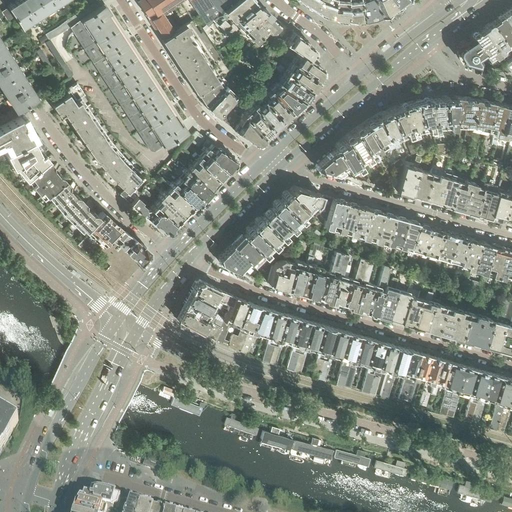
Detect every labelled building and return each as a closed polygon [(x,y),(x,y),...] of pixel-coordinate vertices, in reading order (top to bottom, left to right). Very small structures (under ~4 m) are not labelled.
[(36,17),(44,11),(36,0),(17,0),(7,7),(1,12),(6,21),(13,16),(21,29),(22,28),(21,26),(29,21),(30,23),(32,22),(30,20),(34,18),(35,19),(37,19),(36,17)] [(59,1),(61,0),(36,0),(44,11),(53,5),(54,7),(55,7),(54,5),(58,2),(59,4),(61,3),(59,1)] [(87,6),(45,34),(48,40),(68,26),(81,18),(92,11),(101,5),(98,0),(94,2),(87,6)] [(135,0),(149,20),(150,22),(163,14),(183,0),(188,0),(198,15),(205,24),(208,22),(214,28),(217,26),(212,20),(212,19),(213,17),(213,18),(212,19),(213,20),(235,0),(135,0)] [(235,0),(213,20),(222,29),(231,20),(238,26),(242,31),(262,10),(257,5),(253,2),(253,1),(253,0),(235,0)] [(327,15),(332,0),(316,0),(311,7),(318,12),(320,15),(324,16),(327,15)] [(344,18),(345,0),(332,0),(327,15),(335,18),(337,20),(341,20),(344,18)] [(361,20),(358,0),(345,0),(344,18),(352,19),(355,21),(361,20)] [(380,14),(373,0),(358,0),(361,20),(371,18),(380,14)] [(395,5),(391,0),(373,0),(380,14),(387,11),(395,5)] [(81,18),(68,26),(72,32),(105,82),(106,82),(110,88),(116,98),(128,117),(140,135),(150,149),(154,150),(163,144),(174,137),(185,130),(184,129),(181,124),(181,123),(107,10),(103,5),(102,4),(101,5),(92,11),(81,18)] [(511,10),(510,8),(500,15),(511,32),(511,10)] [(242,33),(242,34),(246,37),(246,36),(248,36),(254,41),(266,28),(268,30),(273,30),(278,25),(269,16),(269,13),(265,9),(265,10),(262,10),(242,31),(242,33)] [(163,14),(150,22),(152,24),(161,39),(174,30),(163,14)] [(508,45),(511,41),(511,32),(500,15),(497,17),(498,19),(491,23),(508,46),(508,45)] [(174,30),(161,39),(164,43),(196,92),(221,75),(227,69),(202,30),(199,32),(191,20),(184,23),(174,30)] [(508,46),(491,23),(489,23),(486,25),(485,27),(482,30),(498,54),(503,50),(502,50),(508,46)] [(498,54),(482,30),(478,32),(478,31),(471,36),(483,53),(488,60),(493,56),(494,57),(498,54)] [(311,46),(304,41),(304,39),(303,39),(295,33),(294,32),(294,33),(292,31),(284,42),(288,45),(286,48),(286,49),(287,49),(287,50),(288,51),(289,51),(290,52),(291,52),(292,53),(293,53),(295,50),(298,52),(309,59),(312,56),(314,55),(316,53),(315,51),(312,49),(312,47),(311,46)] [(483,53),(471,36),(464,41),(459,44),(458,46),(457,47),(456,49),(456,51),(456,53),(457,55),(460,60),(476,64),(480,65),(479,59),(477,56),(483,53)] [(16,68),(7,54),(8,53),(7,51),(6,52),(1,45),(2,44),(2,43),(0,43),(0,79),(18,68),(17,67),(16,68)] [(256,56),(249,50),(245,54),(253,60),(256,56)] [(320,67),(309,59),(298,52),(291,62),(292,63),(304,70),(316,78),(320,72),(320,67)] [(241,61),(237,56),(234,58),(235,60),(234,61),(239,67),(242,64),(241,61)] [(511,59),(505,65),(502,69),(502,70),(510,72),(511,72),(511,59)] [(316,78),(304,70),(292,63),(285,72),(304,85),(309,90),(309,89),(310,90),(313,86),(315,86),(318,82),(317,80),(316,78)] [(283,70),(282,70),(277,66),(276,64),(274,67),(281,72),(283,70)] [(33,94),(24,80),(25,79),(24,77),(22,78),(17,70),(19,69),(18,68),(0,79),(0,87),(13,108),(35,94),(35,93),(33,94)] [(309,90),(304,85),(285,72),(278,82),(301,99),(302,99),(305,99),(307,95),(307,92),(309,90)] [(205,105),(225,84),(227,82),(221,75),(196,92),(203,103),(203,102),(205,105)] [(301,99),(278,82),(277,81),(270,89),(268,90),(289,111),(292,111),(295,108),(295,106),(295,105),(301,100),(301,99)] [(122,155),(107,137),(79,97),(84,94),(76,82),(48,101),(56,113),(60,110),(68,121),(82,142),(88,151),(96,160),(97,162),(105,171),(113,179),(123,189),(129,183),(141,169),(140,169),(138,171),(122,155)] [(289,111),(268,90),(270,89),(264,82),(259,87),(265,93),(260,97),(281,120),(285,117),(286,116),(286,114),(286,113),(289,111)] [(215,115),(228,99),(233,92),(225,84),(205,105),(204,105),(205,105),(205,106),(205,105),(215,115)] [(281,120),(260,97),(256,102),(250,96),(246,99),(252,105),(251,106),(271,127),(274,124),(277,124),(277,123),(281,121),(282,120),(281,120)] [(454,128),(455,98),(450,98),(447,96),(443,96),(443,97),(441,98),(443,127),(449,127),(449,128),(454,128)] [(470,126),(474,98),(468,97),(463,97),(455,96),(455,98),(454,128),(455,128),(455,126),(465,126),(464,140),(468,141),(470,126)] [(443,127),(441,98),(441,99),(433,99),(431,98),(431,97),(428,98),(427,98),(432,130),(438,129),(437,127),(443,127)] [(432,130),(427,98),(422,99),(413,101),(420,131),(427,129),(427,130),(432,130)] [(470,126),(486,130),(493,101),(484,100),(484,99),(480,99),(474,98),(470,126)] [(238,108),(239,110),(243,107),(238,102),(234,105),(228,99),(215,115),(232,129),(240,117),(235,113),(238,108)] [(420,131),(413,101),(406,103),(401,105),(410,135),(416,133),(416,132),(420,131)] [(495,145),(505,104),(501,103),(493,101),(486,130),(493,132),(492,135),(493,136),(491,144),(495,145)] [(410,135),(401,105),(401,104),(397,106),(396,108),(389,111),(400,138),(406,135),(406,137),(410,135)] [(511,136),(511,130),(511,105),(509,105),(505,104),(495,145),(500,146),(502,138),(503,138),(505,134),(511,136)] [(271,127),(251,106),(247,110),(243,113),(242,113),(242,114),(262,135),(265,132),(265,133),(265,132),(268,133),(271,130),(271,127)] [(400,138),(389,111),(386,111),(386,110),(382,112),(381,115),(376,117),(376,118),(389,143),(390,142),(391,144),(396,141),(395,140),(400,138)] [(262,135),(242,114),(240,117),(232,129),(253,142),(257,141),(258,141),(258,142),(263,136),(262,135)] [(30,134),(26,133),(21,125),(23,121),(20,116),(0,126),(0,141),(3,140),(9,151),(31,139),(32,139),(30,134)] [(380,149),(389,143),(376,118),(373,120),(373,119),(372,120),(370,119),(366,121),(365,124),(380,149)] [(380,149),(365,124),(362,126),(359,126),(355,128),(355,129),(355,131),(355,132),(354,132),(355,133),(371,158),(370,155),(380,149)] [(204,138),(195,130),(188,138),(197,146),(204,138)] [(371,158),(355,133),(351,134),(349,134),(348,134),(345,136),(345,137),(345,139),(346,141),(362,168),(362,167),(360,163),(365,160),(365,161),(371,158)] [(24,177),(47,158),(42,152),(38,155),(37,153),(38,152),(33,142),(31,139),(9,151),(4,153),(11,166),(13,165),(23,178),(24,177)] [(234,158),(225,153),(215,145),(206,139),(202,144),(203,144),(200,148),(201,149),(201,150),(202,151),(225,170),(225,169),(228,166),(229,166),(232,166),(234,163),(234,158)] [(184,150),(191,142),(188,140),(181,147),(184,150)] [(362,168),(346,141),(342,143),(339,142),(335,145),(336,145),(335,147),(328,151),(315,162),(317,168),(317,167),(336,173),(337,173),(342,174),(349,170),(351,173),(356,170),(357,171),(362,168)] [(444,153),(444,143),(434,143),(435,149),(444,153)] [(225,170),(202,151),(199,155),(198,154),(194,159),(195,160),(217,179),(220,175),(222,175),(223,175),(225,172),(225,170)] [(62,177),(59,174),(51,163),(50,162),(47,158),(24,177),(41,196),(45,193),(62,177)] [(217,179),(195,160),(191,164),(190,163),(189,165),(185,162),(181,159),(179,161),(178,160),(178,161),(182,165),(186,167),(209,188),(212,184),(212,185),(212,184),(214,184),(217,181),(217,179)] [(399,159),(390,164),(399,178),(403,165),(399,159)] [(410,194),(417,167),(412,165),(411,166),(404,164),(403,165),(399,178),(396,191),(405,193),(410,194)] [(209,188),(186,167),(182,171),(181,171),(177,175),(201,197),(209,188)] [(423,198),(431,172),(423,169),(423,168),(417,167),(410,194),(423,198)] [(435,202),(443,174),(438,173),(438,174),(431,172),(423,198),(435,202)] [(54,203),(70,187),(63,178),(67,174),(62,177),(45,193),(54,203)] [(449,206),(456,180),(457,180),(449,177),(449,176),(443,174),(435,202),(439,203),(449,206)] [(201,197),(177,175),(171,182),(169,179),(168,181),(164,177),(162,179),(166,183),(169,185),(168,185),(170,186),(191,205),(194,202),(195,203),(201,197)] [(394,190),(397,180),(396,178),(390,177),(387,188),(394,190)] [(475,213),(484,181),(483,181),(482,182),(470,178),(469,181),(461,209),(475,213)] [(461,209),(469,181),(464,179),(463,182),(456,180),(449,206),(461,209)] [(489,215),(497,186),(493,184),(494,180),(489,179),(488,183),(484,181),(475,213),(488,217),(489,217),(489,215)] [(135,195),(132,192),(135,188),(129,183),(123,189),(119,193),(129,203),(135,195)] [(191,205),(170,186),(165,191),(164,190),(161,193),(182,213),(185,210),(188,210),(191,207),(191,205)] [(325,220),(331,197),(320,194),(294,186),(289,191),(304,206),(309,212),(314,207),(320,212),(319,213),(325,220)] [(502,219),(502,217),(509,192),(508,194),(503,192),(504,190),(497,187),(498,186),(497,186),(489,215),(493,216),(493,217),(494,219),(499,220),(501,219),(502,219)] [(62,213),(79,197),(70,187),(54,203),(62,213)] [(511,190),(510,190),(509,192),(502,217),(508,219),(511,217),(511,190)] [(304,206),(289,191),(288,191),(285,191),(282,194),(282,197),(279,200),(300,222),(305,218),(304,216),(309,212),(304,206)] [(182,213),(161,193),(156,197),(158,199),(154,203),(174,222),(176,222),(177,222),(179,219),(179,216),(182,213)] [(174,222),(154,203),(154,204),(149,208),(145,208),(144,205),(140,202),(141,200),(135,195),(129,203),(143,215),(156,224),(164,230),(168,230),(170,227),(171,225),(174,222)] [(71,222),(88,206),(86,204),(82,201),(79,197),(62,213),(71,222)] [(335,230),(344,201),(336,198),(336,199),(332,197),(331,197),(325,220),(323,226),(335,230)] [(300,222),(279,200),(276,200),(276,199),(273,202),(273,203),(273,205),(273,206),(270,208),(290,230),(291,231),(296,226),(300,222)] [(347,233),(356,204),(348,202),(344,201),(335,230),(347,233)] [(359,237),(368,208),(360,205),(360,206),(356,204),(347,233),(359,237)] [(81,231),(84,227),(97,215),(88,206),(71,222),(81,231)] [(290,230),(270,208),(263,214),(260,217),(281,239),(282,240),(287,235),(286,234),(290,230)] [(373,240),(381,212),(380,211),(372,209),(368,208),(359,237),(373,240)] [(93,236),(110,218),(107,216),(101,210),(97,215),(84,227),(89,232),(77,244),(82,248),(93,236)] [(385,242),(393,215),(385,212),(384,213),(381,212),(373,240),(384,244),(385,242)] [(397,246),(405,218),(393,215),(385,242),(397,246)] [(281,239),(260,217),(258,217),(257,217),(254,220),(255,220),(254,223),(252,226),(272,248),(273,248),(277,243),(281,239)] [(109,237),(120,227),(110,218),(93,236),(82,248),(87,253),(99,241),(102,244),(109,237)] [(408,251),(417,224),(416,223),(417,222),(405,218),(397,246),(408,249),(408,251)] [(421,254),(429,227),(428,227),(427,225),(427,224),(423,223),(422,223),(420,225),(417,224),(408,251),(414,252),(414,250),(421,252),(420,254),(421,254)] [(272,248),(252,226),(251,226),(249,226),(248,226),(245,229),(246,232),(245,232),(246,232),(243,235),(264,257),(269,252),(268,252),(272,248)] [(147,248),(141,243),(140,244),(132,238),(126,233),(120,227),(109,237),(116,242),(120,245),(139,262),(147,253),(147,248)] [(434,258),(442,231),(441,231),(440,228),(435,227),(432,228),(429,227),(421,254),(426,256),(427,254),(433,256),(433,258),(434,258)] [(321,234),(316,229),(312,232),(318,237),(321,234)] [(446,262),(454,234),(453,234),(452,232),(448,230),(447,231),(445,232),(442,231),(434,258),(439,259),(439,257),(446,259),(445,261),(446,262)] [(264,257),(243,235),(241,234),(240,234),(241,235),(239,235),(236,238),(236,240),(235,240),(234,240),(231,244),(253,266),(256,262),(260,265),(263,268),(269,262),(264,257)] [(459,263),(466,237),(466,238),(464,235),(465,235),(460,234),(458,235),(454,234),(446,262),(451,263),(452,261),(459,263)] [(471,268),(479,241),(478,241),(474,240),(473,238),(468,236),(468,237),(466,237),(459,263),(458,264),(465,266),(465,267),(471,269),(471,268)] [(139,262),(120,245),(116,250),(112,246),(116,242),(109,237),(102,244),(95,252),(109,264),(105,268),(121,282),(127,276),(128,274),(139,262)] [(484,269),(491,246),(490,245),(486,244),(485,241),(481,240),(479,241),(471,268),(477,270),(477,271),(483,272),(484,269)] [(496,276),(504,246),(491,243),(490,245),(491,246),(484,269),(491,271),(490,274),(496,276)] [(253,266),(231,244),(225,250),(218,257),(219,262),(220,262),(224,264),(224,265),(231,268),(237,270),(243,273),(242,273),(245,274),(246,271),(252,265),(252,266),(253,266)] [(307,279),(311,264),(316,249),(321,251),(322,246),(318,245),(314,244),(312,248),(309,258),(311,258),(310,263),(295,259),(285,288),(297,291),(302,277),(307,279)] [(508,276),(511,261),(511,248),(504,246),(496,276),(501,278),(502,275),(508,276)] [(328,300),(341,252),(334,250),(328,270),(323,269),(323,267),(315,296),(322,298),(328,300)] [(347,276),(348,271),(342,269),(346,258),(351,260),(353,255),(347,253),(342,252),(341,252),(328,300),(331,301),(340,303),(347,276)] [(355,282),(356,277),(359,278),(365,258),(353,255),(351,260),(351,262),(356,263),(352,277),(347,276),(340,303),(346,305),(352,307),(354,296),(358,283),(355,282)] [(285,288),(295,259),(293,259),(292,262),(286,260),(281,258),(281,259),(272,264),(267,282),(285,288)] [(367,296),(371,283),(365,281),(371,260),(365,258),(359,278),(363,279),(362,283),(358,283),(354,296),(352,307),(355,308),(363,310),(367,296)] [(315,296),(323,267),(311,264),(307,279),(302,277),(297,291),(302,293),(315,296)] [(378,288),(379,284),(380,282),(383,283),(389,265),(383,264),(382,264),(376,284),(371,283),(367,296),(363,310),(370,312),(375,313),(379,296),(381,289),(378,288)] [(387,317),(394,288),(397,279),(392,277),(389,287),(383,285),(381,289),(379,296),(375,313),(387,317)] [(204,297),(204,296),(210,285),(200,280),(195,282),(191,290),(204,297)] [(480,284),(467,280),(466,286),(478,289),(480,284)] [(227,310),(233,295),(218,288),(210,285),(204,296),(215,302),(217,299),(225,303),(223,307),(227,310)] [(399,320),(406,294),(407,292),(394,288),(387,317),(398,320),(399,320)] [(211,311),(216,303),(215,302),(204,296),(204,297),(191,290),(184,301),(196,307),(193,312),(220,327),(224,317),(217,313),(214,318),(209,315),(211,311)] [(423,327),(430,301),(432,293),(428,291),(425,299),(418,297),(410,324),(423,327)] [(410,324),(418,297),(406,294),(399,320),(410,324)] [(235,325),(245,300),(244,299),(239,297),(233,295),(227,310),(224,317),(220,327),(216,338),(215,339),(222,342),(222,341),(223,339),(229,323),(235,325)] [(495,348),(509,300),(502,298),(495,320),(490,318),(482,344),(495,348)] [(247,330),(257,305),(257,304),(245,300),(235,325),(247,330)] [(511,331),(511,325),(508,324),(511,310),(511,300),(509,300),(495,348),(507,351),(511,331)] [(220,327),(193,312),(196,307),(184,301),(175,318),(201,332),(215,339),(216,338),(220,327)] [(442,304),(430,301),(423,327),(435,331),(442,304)] [(446,334),(454,307),(442,304),(435,331),(446,334)] [(246,354),(251,342),(253,343),(256,333),(262,335),(270,309),(257,305),(247,330),(245,333),(244,337),(243,338),(239,349),(239,350),(246,354)] [(459,338),(466,311),(454,307),(446,334),(459,338)] [(275,338),(282,312),(270,309),(262,335),(268,337),(261,360),(268,362),(273,342),(269,341),(270,337),(275,338)] [(470,341),(477,314),(466,311),(459,338),(470,341)] [(287,343),(295,316),(286,313),(286,314),(282,312),(275,338),(279,340),(278,344),(273,342),(268,362),(274,364),(281,341),(287,343)] [(482,344),(490,318),(477,314),(470,341),(482,344)] [(300,346),(307,320),(295,316),(287,343),(292,344),(286,368),(292,370),(299,350),(300,346)] [(312,350),(320,323),(307,320),(300,346),(304,347),(302,351),(299,350),(292,370),(299,373),(303,361),(307,348),(312,350)] [(324,353),(332,327),(320,323),(312,350),(317,351),(311,376),(317,378),(323,357),(319,356),(320,352),(324,353)] [(336,357),(344,330),(332,327),(324,353),(329,355),(328,358),(323,357),(317,378),(324,380),(331,356),(336,357)] [(342,385),(357,334),(344,330),(336,357),(342,359),(336,383),(342,385)] [(239,349),(243,338),(236,336),(232,334),(229,341),(228,343),(228,344),(231,346),(232,346),(239,349)] [(362,365),(369,338),(370,337),(357,334),(342,385),(349,387),(356,363),(362,365)] [(374,367),(382,341),(369,338),(362,365),(367,366),(360,390),(367,392),(373,373),(368,372),(370,366),(374,367)] [(387,371),(394,345),(382,341),(374,367),(379,369),(377,375),(373,373),(367,392),(374,394),(376,387),(381,369),(387,371)] [(400,374),(407,348),(394,345),(387,371),(391,372),(390,376),(385,375),(382,388),(376,387),(374,394),(387,398),(394,373),(400,375),(400,374)] [(403,399),(417,351),(407,348),(400,374),(404,375),(398,397),(393,396),(392,399),(402,402),(403,399)] [(421,380),(428,354),(417,351),(403,399),(410,401),(416,378),(421,380)] [(428,392),(438,357),(428,354),(421,380),(425,381),(418,404),(424,406),(428,392)] [(440,386),(447,360),(447,359),(438,357),(428,392),(433,393),(435,384),(440,386)] [(453,389),(460,363),(454,362),(447,360),(440,386),(445,387),(438,413),(445,414),(451,395),(446,394),(448,387),(453,389)] [(465,393),(472,367),(460,363),(453,389),(457,390),(456,392),(452,391),(451,395),(445,414),(452,416),(459,391),(465,393)] [(477,396),(485,370),(479,369),(472,367),(465,393),(470,394),(463,420),(470,422),(476,400),(472,399),(473,395),(477,396)] [(490,400),(497,374),(490,372),(485,370),(477,396),(482,398),(481,401),(476,400),(470,422),(477,424),(484,399),(490,400)] [(503,404),(510,378),(505,376),(497,374),(490,400),(495,402),(488,427),(495,429),(501,409),(497,408),(498,402),(503,404)] [(511,407),(511,378),(510,378),(503,404),(501,409),(495,429),(502,431),(509,406),(511,407)] [(173,396),(175,391),(165,387),(163,392),(173,396)] [(199,416),(202,409),(174,398),(171,405),(182,409),(181,413),(192,417),(194,414),(199,416)] [(0,456),(19,424),(0,413),(0,456)] [(256,436),(258,429),(227,418),(225,425),(238,430),(237,434),(252,439),(253,435),(256,436)] [(259,442),(288,451),(292,440),(263,431),(259,442)] [(329,459),(331,451),(298,442),(296,449),(305,452),(303,457),(314,460),(316,456),(329,459)] [(368,468),(370,460),(337,450),(335,459),(338,460),(337,464),(352,468),(353,464),(368,468)] [(157,472),(159,466),(159,465),(145,460),(143,467),(157,472)] [(407,469),(375,460),(373,468),(377,469),(376,474),(389,477),(390,472),(405,477),(407,469)] [(453,482),(413,470),(410,479),(439,488),(438,492),(449,495),(453,482)] [(460,484),(457,492),(492,502),(494,494),(471,488),(464,486),(460,484)] [(118,507),(121,499),(104,494),(98,494),(93,494),(89,496),(85,498),(84,503),(113,511),(115,506),(118,507)] [(511,508),(511,498),(504,496),(502,505),(511,508)] [(113,511),(84,503),(81,502),(76,509),(75,511),(113,511)] [(139,511),(142,505),(129,502),(127,510),(123,509),(122,511),(139,511)]
